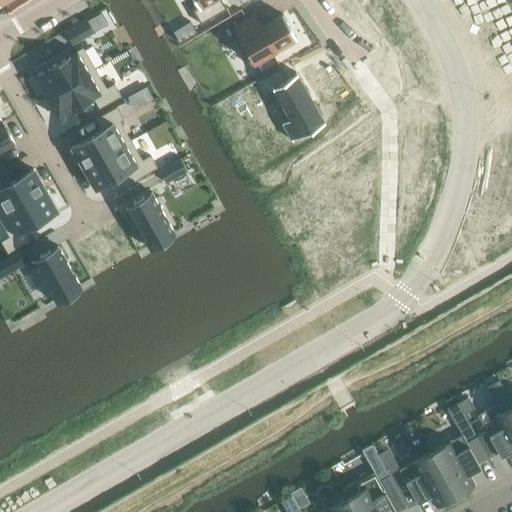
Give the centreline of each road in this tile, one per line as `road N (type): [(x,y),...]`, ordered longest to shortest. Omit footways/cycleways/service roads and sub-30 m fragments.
road 1 (tertiary): [(450,205),(413,280),(383,310),(33,511)]
road 2 (residential): [(0,66),(114,264)]
